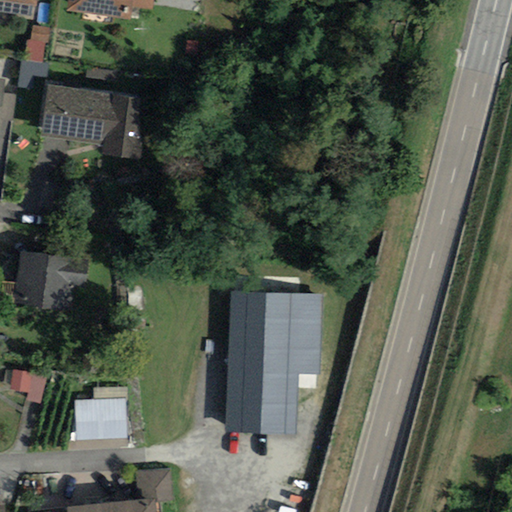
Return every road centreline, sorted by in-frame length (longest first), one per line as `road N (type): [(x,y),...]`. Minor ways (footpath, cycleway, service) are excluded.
road 1 (secondary): [(500,0),(363,511)]
road 2 (track): [(412,511),(511,122)]
